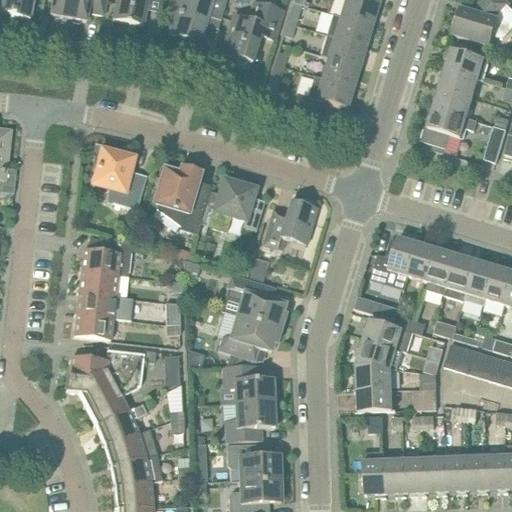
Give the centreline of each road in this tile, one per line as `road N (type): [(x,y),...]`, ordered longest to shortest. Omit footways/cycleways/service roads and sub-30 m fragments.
road 1 (residential): [(38,106),(154,130),(361,195)]
road 2 (residential): [(319,511),(315,348),(361,195)]
road 3 (residential): [(11,376),(38,106)]
road 4 (residential): [(361,195),(419,0)]
road 5 (residential): [(511,240),(361,195)]
road 6 (residential): [(77,511),(55,433),(11,376)]
